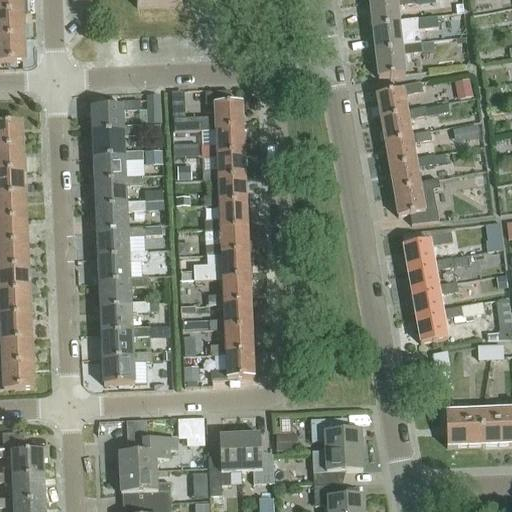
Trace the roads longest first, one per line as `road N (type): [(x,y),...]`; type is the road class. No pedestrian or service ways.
road 1 (residential): [(70,410),(281,403),(272,73)]
road 2 (residential): [(406,489),(330,71)]
road 3 (residential): [(70,410),(57,80)]
road 4 (residential): [(57,80),(272,73)]
